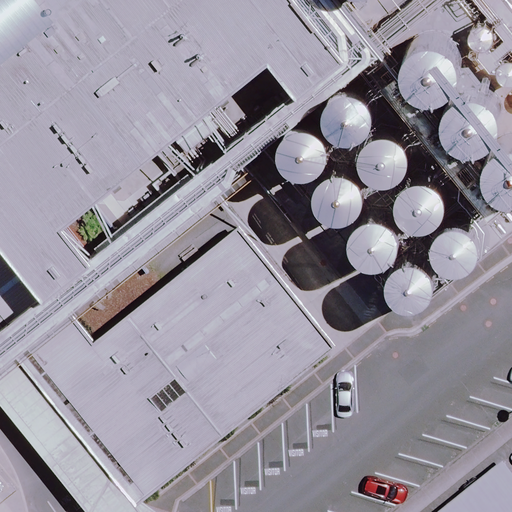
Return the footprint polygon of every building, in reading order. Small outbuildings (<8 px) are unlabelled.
[(322,64),(271,0),(0,0),(0,270),(24,300),(322,64)] [(407,66),(409,73),(411,77),(414,81),(417,84),(421,86),(425,88),(430,89),(434,89),(439,88),(443,87),(447,84),(451,82),(454,78),(456,74),(458,70),(459,66),(459,61),(458,57),(457,53),(455,49),(452,45),(448,42),(444,40),(440,38),(436,37),(431,37),(427,38),(423,39),(419,41),(415,44),(412,47),(410,51),(408,55),(407,60),(407,64),(407,66)] [(326,112),(328,119),(330,123),(333,127),(337,130),(340,132),(345,134),(349,135),(354,135),(358,134),(362,133),(366,131),(370,128),(373,124),(375,121),(377,116),(378,112),(378,108),(377,103),(376,99),(374,95),(371,91),(368,88),(364,86),(360,84),(355,83),(351,83),(346,84),(342,85),(338,87),(334,90),(331,93),(329,97),(327,101),(326,106),(326,110),(326,112)] [(446,117),(448,124),(450,128),(453,131),(456,134),(460,137),(464,138),(469,139),(473,139),(478,139),(482,137),(486,135),(490,132),(493,129),(495,125),(497,121),(498,116),(498,112),(497,107),(496,103),(494,99),(491,96),(487,93),(484,90),(479,88),(475,88),(470,87),(466,88),(462,90),(458,92),(454,94),(451,98),(449,102),(447,106),(446,110),(446,115),(446,117)] [(279,149),(281,156),(283,160),(286,163),(289,166),(293,168),(297,170),(302,171),(306,171),(311,171),(315,169),(319,167),(323,164),(326,161),(328,157),(330,153),(331,148),(331,144),(330,139),(329,135),(327,131),(324,128),(320,125),(317,122),(312,121),(308,120),(303,119),(299,120),(295,121),(291,124),(287,126),(284,130),(282,134),(280,138),(279,142),(279,147),(279,149)] [(361,160),(363,167),(365,171),(368,175),(371,178),(375,180),(379,182),(384,183),(388,183),(393,182),(397,181),(401,179),(404,176),(407,173),(410,169),(411,165),(412,160),(413,156),(412,151),(410,147),(408,143),(406,139),(402,136),(398,134),(394,132),(390,131),(385,131),(381,132),(376,133),(372,135),(369,138),(366,142),(363,145),(362,150),(361,154),(361,159),(361,160)] [(490,167),(492,174),(494,178),(497,182),(500,185),(504,187),(508,189),(511,189),(511,138),(510,139),(505,140),(501,142),(498,145),(495,149),(492,152),(491,157),(490,161),(489,166),(490,167)] [(318,191),(320,198),(322,202),(325,206),(329,209),(332,211),(337,213),(341,214),(346,214),(350,213),(354,212),(358,210),(362,207),(365,204),(367,200),(369,196),(370,191),(370,187),(369,182),(368,178),(366,174),(363,170),(360,167),(356,165),(352,163),(347,162),(343,162),(338,163),(334,164),(330,166),(326,169),(323,173),(321,176),(319,181),(318,185),(318,190),(318,191)] [(398,201),(399,208),(402,212),(404,216),(408,219),(412,221),(416,223),(420,224),(425,224),(429,223),(433,222),(437,220),(441,217),(444,214),(446,210),(448,205),(449,201),(449,196),(449,192),(447,188),(445,184),(442,180),(439,177),(435,175),(431,173),(426,172),(422,172),(417,173),(413,174),(409,176),(406,179),(402,182),(400,186),(398,190),(398,195),(397,199),(398,201)] [(316,346),(205,208),(24,353),(134,491),(316,346)] [(352,240),(354,247),(356,250),(359,254),(362,257),(366,259),(370,261),(375,262),(379,262),(384,262),(388,260),(392,258),(395,255),(399,252),(401,248),(403,244),(404,239),(404,235),(403,230),(402,226),(399,222),(397,219),(393,215),(389,213),(385,211),(381,211),(376,210),(372,211),(368,212),(364,215),(360,217),(357,221),(355,225),(353,229),(352,233),(352,238),(352,240)] [(436,246),(438,253),(440,257),(443,260),(446,263),(450,266),(454,267),(459,268),(463,269),(468,268),(472,267),(476,264),(479,262),(482,258),(485,254),(487,250),(487,246),(488,241),(487,237),(486,232),(483,228),(481,225),(477,222),(473,219),(469,218),(465,217),(460,217),(456,217),(451,219),(447,221),(444,224),(441,227),(438,231),(437,235),(436,239),(436,244),(436,246)] [(389,283),(391,290),(393,294),(396,298),(400,301),(404,303),(408,305),(412,306),(417,306),(421,305),(425,304),(429,302),(433,299),(436,296),(438,292),(440,288),(441,283),(441,279),(440,274),(439,270),(437,266),(434,262),(431,259),(427,257),(423,255),(418,254),(414,254),(409,255),(405,256),(401,258),(397,261),(394,264),(392,268),(390,272),(389,277),(389,281),(389,283)] [(511,511),(511,473),(503,462),(441,511),(511,511)]
